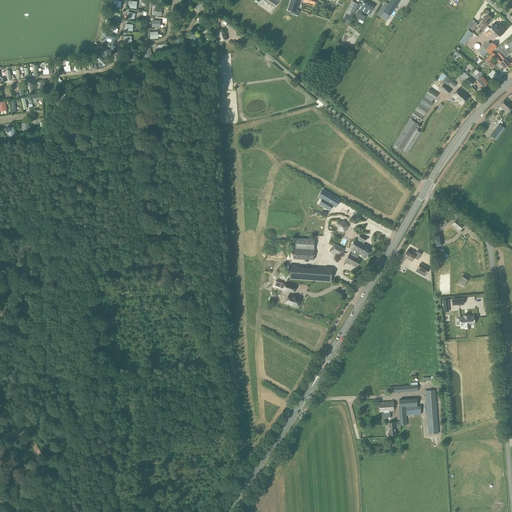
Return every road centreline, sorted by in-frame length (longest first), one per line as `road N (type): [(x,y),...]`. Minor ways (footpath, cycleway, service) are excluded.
road 1 (secondary): [(225,511),(306,395),(424,190)]
road 2 (unclassified): [(511,502),(487,244),(424,190)]
road 3 (secondary): [(424,190),(466,124),(511,81)]
